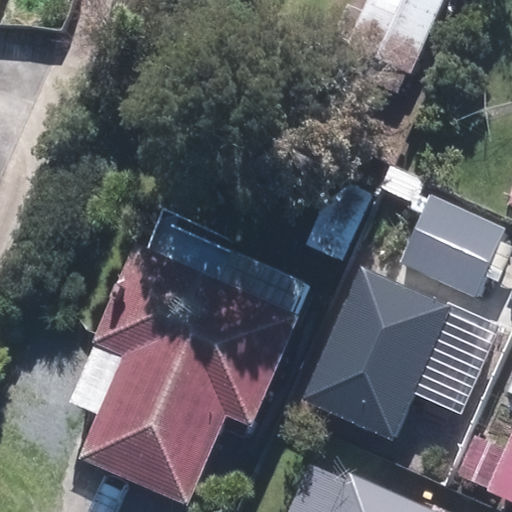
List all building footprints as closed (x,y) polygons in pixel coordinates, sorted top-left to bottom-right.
[(409,83),(442,0),(369,0),(346,58),(409,83)] [(344,268),(375,202),(337,184),(307,251),(344,268)] [(506,236),(427,202),(398,269),(477,303),(495,262),(506,236)] [(153,269),(133,260),(65,416),(97,430),(78,473),(134,497),(168,511),(190,511),(226,431),(250,442),(298,332),(290,328),(304,295),(167,236),(153,269)] [(453,305),(364,267),(305,400),(394,439),(453,305)] [(511,511),(511,448),(489,503),(511,511)] [(408,511),(348,485),(347,489),(308,471),(289,511),(408,511)]
